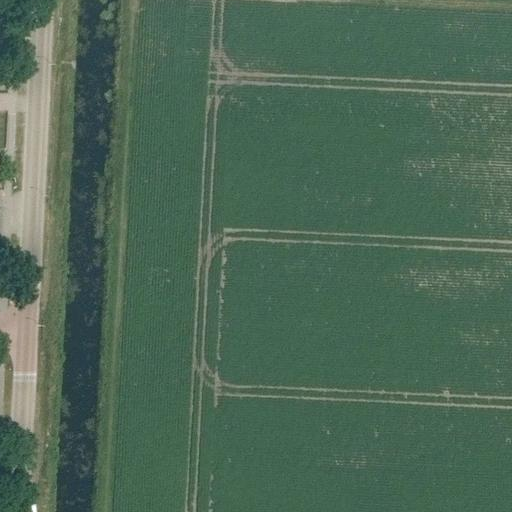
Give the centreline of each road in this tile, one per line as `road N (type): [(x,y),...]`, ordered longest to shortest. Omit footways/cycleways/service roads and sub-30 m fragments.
road 1 (unclassified): [(27,332),(41,0)]
road 2 (unclassified): [(17,511),(27,332)]
